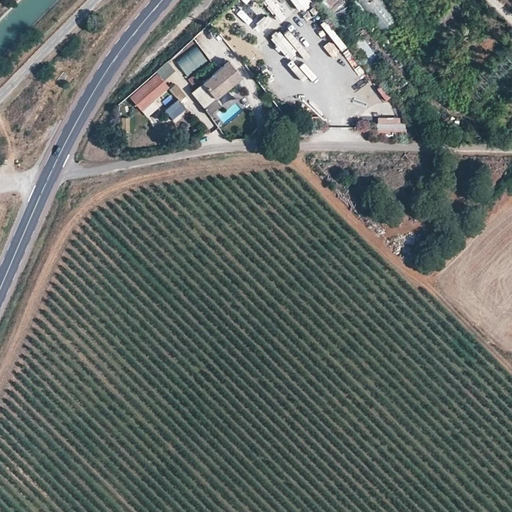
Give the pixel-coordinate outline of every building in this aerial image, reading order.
[(302,16),(314,7),(307,0),(297,9),(302,16)] [(320,0),(324,5),(327,3),(334,12),(347,3),(345,0),(320,0)] [(360,0),(358,2),(383,34),(399,22),(381,0),(360,0)] [(308,76),(295,58),(286,64),(266,37),(260,41),(274,60),(268,64),(278,78),(286,72),(295,85),(308,76)] [(363,38),(357,43),(368,60),(375,55),(363,38)] [(198,47),(176,61),(185,76),(208,62),(198,47)] [(242,80),(228,63),(191,93),(205,110),(206,109),(242,80)] [(359,82),(377,103),(386,95),(368,74),(359,82)] [(170,88),(158,75),(131,99),(143,112),(170,88)] [(188,81),(193,87),(200,82),(194,75),(188,81)] [(187,96),(177,85),(171,91),(180,101),(181,102),(187,96)] [(181,102),(180,101),(167,112),(175,120),(187,109),(181,102)] [(121,119),(122,134),(130,133),(129,119),(121,119)]
